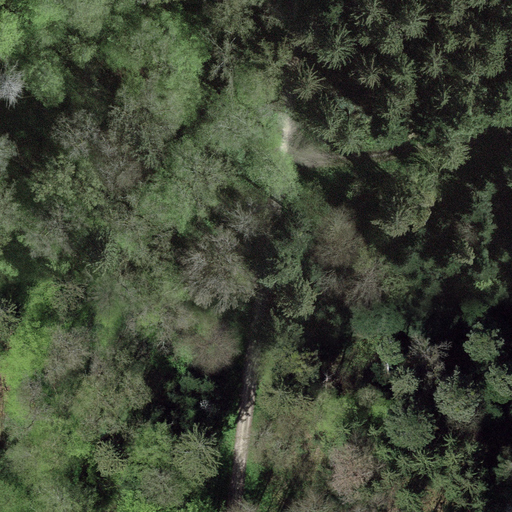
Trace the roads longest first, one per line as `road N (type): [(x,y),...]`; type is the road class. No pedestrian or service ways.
road 1 (track): [(233,511),(297,0)]
road 2 (track): [(279,168),(511,129)]
